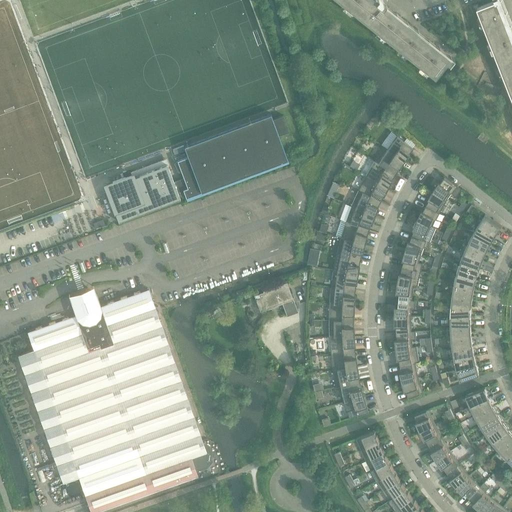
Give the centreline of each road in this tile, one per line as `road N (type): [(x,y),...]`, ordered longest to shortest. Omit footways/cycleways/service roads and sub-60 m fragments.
road 1 (residential): [(448,511),(412,469),(387,415),(370,333),(374,274),(392,218),(427,163),(511,224)]
road 2 (residential): [(511,394),(490,321),(511,249)]
